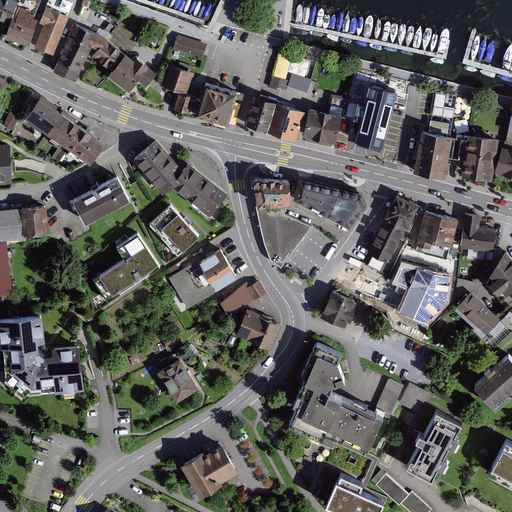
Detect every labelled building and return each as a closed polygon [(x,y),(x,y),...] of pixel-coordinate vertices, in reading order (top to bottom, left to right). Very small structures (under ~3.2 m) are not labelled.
[(20,0),(0,0),(0,17),(12,22),(20,0)] [(39,11),(20,4),(9,36),(28,42),(39,11)] [(71,15),(48,6),(42,21),(47,23),(39,46),(57,53),(71,15)] [(112,37),(78,22),(58,65),(81,75),(95,45),(106,50),(112,37)] [(210,43),(180,34),(175,49),(206,58),(210,43)] [(116,41),(102,58),(118,72),(133,54),(116,41)] [(118,72),(115,76),(134,93),(153,71),(133,54),(118,72)] [(192,93),(198,71),(171,63),(164,85),(192,93)] [(290,84),(309,91),(314,78),(294,71),(290,84)] [(0,100),(9,79),(0,74),(0,100)] [(274,74),(272,83),(288,88),(291,78),(274,74)] [(403,90),(373,82),(358,138),(387,146),(403,90)] [(241,92),(208,83),(199,114),(232,123),(241,92)] [(202,98),(180,91),(174,108),(197,115),(202,98)] [(281,101),(256,94),(247,125),(270,132),(281,101)] [(65,144),(79,125),(40,99),(28,117),(65,144)] [(446,113),(448,101),(438,100),(437,112),(446,113)] [(309,109),(281,101),(270,132),(299,140),(309,109)] [(464,118),(467,107),(455,104),(452,115),(464,118)] [(345,113),(314,107),(308,136),(340,142),(345,113)] [(8,116),(5,123),(14,128),(17,121),(8,116)] [(428,132),(422,131),(415,171),(444,175),(454,123),(431,120),(428,132)] [(103,144),(79,125),(65,144),(90,162),(103,144)] [(496,139),(457,134),(454,158),(467,160),(466,171),(490,176),(496,139)] [(182,171),(156,140),(136,158),(145,168),(165,191),(173,184),(182,171)] [(511,141),(506,140),(497,170),(511,174),(511,141)] [(10,141),(0,141),(0,181),(11,181),(11,176),(10,141)] [(69,148),(60,143),(54,156),(63,160),(69,148)] [(182,171),(173,184),(210,213),(225,193),(188,164),(182,171)] [(83,191),(73,197),(85,221),(86,220),(130,197),(117,174),(103,181),(95,185),(83,191)] [(291,178),(259,177),(262,202),(292,200),(291,178)] [(361,193),(300,180),(296,199),(348,225),(364,203),(361,193)] [(422,207),(397,195),(384,221),(370,250),(373,251),(367,264),(381,271),(402,228),(410,231),(422,207)] [(34,205),(0,208),(0,238),(38,234),(34,205)] [(286,215),(285,205),(257,206),(266,242),(272,259),(283,267),(312,226),(286,215)] [(188,220),(175,207),(155,225),(182,251),(201,234),(188,220)] [(456,219),(427,211),(416,250),(446,258),(456,219)] [(480,216),(466,214),(462,246),(493,250),(496,229),(478,226),(480,216)] [(162,263),(149,244),(102,275),(116,294),(162,263)] [(237,274),(220,246),(199,259),(216,287),(237,274)] [(2,248),(0,248),(0,294),(8,294),(2,248)] [(511,257),(494,273),(499,278),(492,283),(505,298),(511,291),(511,257)] [(199,259),(170,277),(188,306),(217,288),(216,287),(199,259)] [(444,274),(441,288),(467,294),(470,280),(444,274)] [(363,299),(338,288),(326,315),(351,326),(363,299)] [(503,314),(474,288),(459,305),(488,331),(503,314)] [(259,308),(243,301),(231,329),(267,344),(278,319),(258,311),(259,308)] [(488,332),(498,343),(511,329),(511,326),(503,318),(488,332)] [(41,352),(39,325),(0,326),(0,373),(1,391),(14,402),(26,403),(51,400),(52,402),(81,398),(76,354),(48,357),(48,364),(39,365),(37,363),(34,361),(35,352),(41,352)] [(190,348),(153,371),(175,405),(200,390),(197,384),(208,377),(190,348)] [(511,396),(511,352),(493,371),(479,383),(501,406),(511,396)] [(403,384),(389,378),(377,405),(391,412),(403,384)] [(428,391),(409,383),(401,401),(419,410),(428,391)] [(467,422),(442,409),(427,439),(412,466),(438,479),(467,422)] [(511,441),(508,439),(489,473),(511,485),(511,441)] [(204,455),(202,452),(183,463),(202,496),(221,485),(221,484),(238,474),(221,445),(204,455)] [(432,507),(412,489),(409,491),(387,471),(376,482),(400,504),(401,502),(412,511),(432,511),(430,510),(432,507)] [(373,511),(380,497),(334,477),(324,500),(347,510),(346,511),(373,511)]
